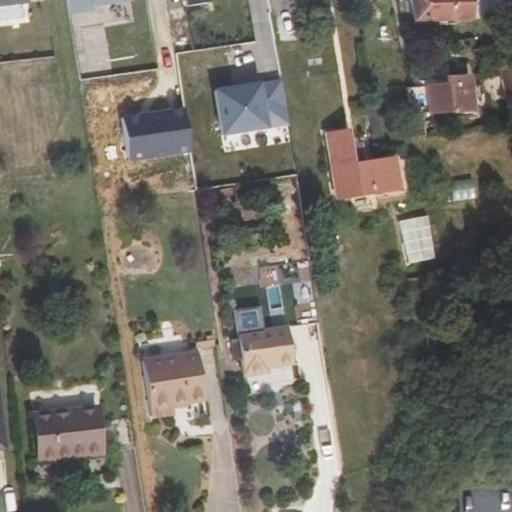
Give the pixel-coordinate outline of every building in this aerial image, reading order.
[(66,0),(69,13),(95,9),(94,4),(130,0),(66,0)] [(186,0),(188,11),(210,7),(209,0),(186,0)] [(477,0),(416,0),(423,26),(479,21),(477,0)] [(471,111),(469,77),(447,78),(447,86),(427,87),(428,114),(471,111)] [(263,80),(215,87),(222,134),(270,127),(263,80)] [(384,193),(380,163),(362,166),(359,144),(349,146),(347,133),(326,136),(337,200),(384,193)] [(392,161),(380,163),(384,193),(397,190),(392,161)] [(269,284),(272,324),(297,322),(295,303),(305,302),(304,281),(269,284)] [(396,282),(397,293),(405,292),(403,281),(396,282)] [(387,294),(397,293),(396,282),(386,283),(387,294)] [(266,338),(271,373),(293,369),(287,335),(266,338)] [(267,373),(271,373),(266,338),(239,342),(245,381),(268,378),(267,373)] [(185,360),(192,406),(203,405),(196,358),(185,360)] [(154,364),(162,419),(172,417),(171,410),(192,406),(185,360),(154,364)] [(150,420),(162,419),(154,364),(142,366),(150,420)] [(97,408),(32,415),(36,460),(101,453),(97,408)]
